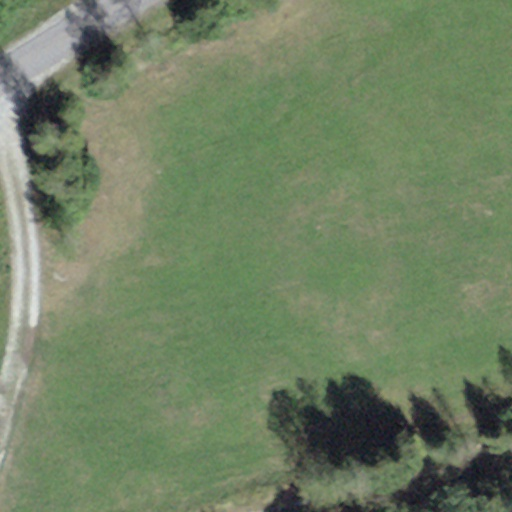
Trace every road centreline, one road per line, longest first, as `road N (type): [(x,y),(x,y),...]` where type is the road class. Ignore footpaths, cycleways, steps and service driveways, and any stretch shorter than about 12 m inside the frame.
road 1 (track): [(0,144),(23,229),(27,281),(0,414)]
road 2 (track): [(265,511),(511,456)]
road 3 (unclassified): [(124,0),(0,78)]
